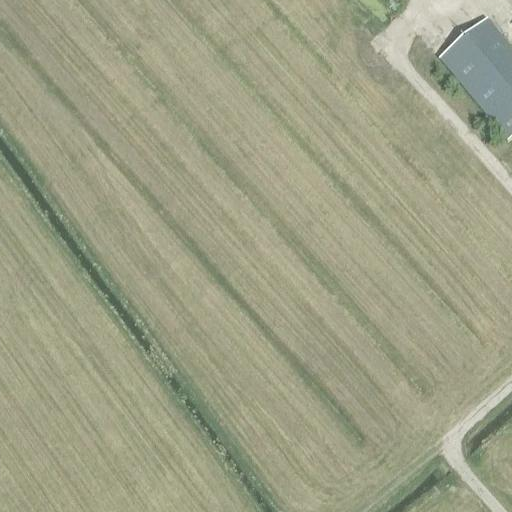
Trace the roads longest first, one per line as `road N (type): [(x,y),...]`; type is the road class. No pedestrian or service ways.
road 1 (track): [(400,37),(401,62),(511,185)]
road 2 (track): [(511,382),(449,442),(459,467),(498,511)]
